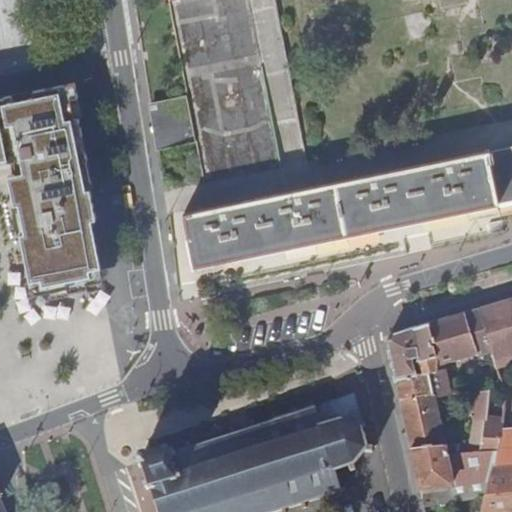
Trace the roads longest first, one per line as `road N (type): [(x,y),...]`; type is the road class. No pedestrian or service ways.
road 1 (residential): [(173,380),(110,0)]
road 2 (residential): [(358,316),(407,511)]
road 3 (residential): [(358,316),(327,341),(173,380)]
road 4 (residential): [(173,380),(0,438)]
road 5 (residential): [(511,252),(392,289),(370,305)]
road 6 (residential): [(511,288),(415,315),(370,305)]
